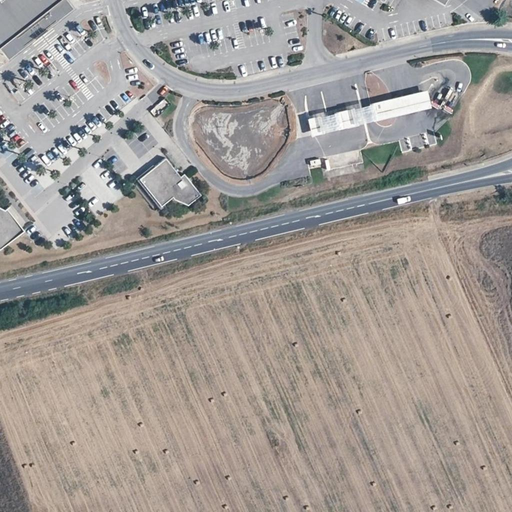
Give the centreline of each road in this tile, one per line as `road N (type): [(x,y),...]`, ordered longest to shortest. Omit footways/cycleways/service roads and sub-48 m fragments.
road 1 (secondary): [(0,291),(416,191)]
road 2 (unclassified): [(173,77),(194,86),(250,86),(453,42)]
road 3 (residential): [(173,77),(35,203)]
